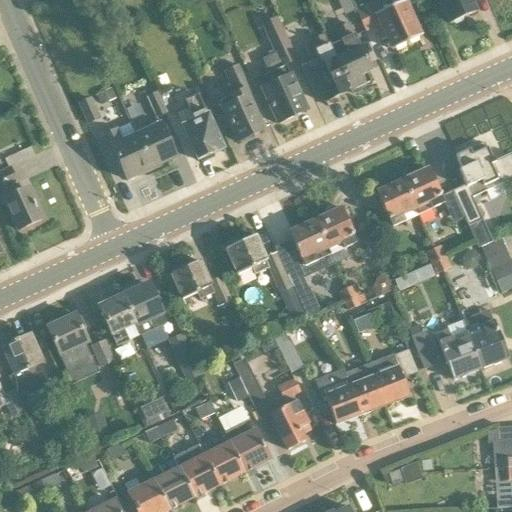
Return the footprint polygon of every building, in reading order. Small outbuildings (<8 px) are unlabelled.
[(388,40),(392,51),(420,39),(404,1),(380,11),(375,0),(356,9),(367,32),(376,28),(382,43),(388,40)] [(437,0),(449,25),(474,14),(467,0),(437,0)] [(306,113),(285,67),(296,62),(277,18),(260,25),(274,55),(262,61),(269,77),(262,81),(282,124),(306,113)] [(327,49),(347,94),(370,84),(366,75),(370,73),(350,28),(349,25),(336,32),(340,43),(327,49)] [(347,94),(327,49),(322,38),(311,42),(312,45),(318,59),(306,64),(325,104),(347,94)] [(237,144),(262,132),(244,91),(246,91),(236,68),(222,74),(232,97),(219,102),(237,144)] [(222,151),(198,97),(192,87),(181,91),(187,102),(196,123),(183,129),(198,162),(222,151)] [(111,90),(96,97),(100,107),(116,100),(111,90)] [(166,115),(156,93),(146,98),(155,120),(166,115)] [(89,101),(80,105),(88,125),(98,121),(89,101)] [(130,125),(135,137),(150,170),(175,159),(159,124),(148,129),(143,118),(130,125)] [(150,170),(135,137),(118,145),(113,132),(103,137),(115,162),(117,161),(126,181),(150,170)] [(480,249),(492,244),(472,199),(511,181),(511,155),(493,164),(484,144),(454,158),(461,171),(458,173),(464,188),(452,193),(465,220),(478,250),(480,249)] [(7,187),(17,182),(10,169),(0,173),(0,204),(1,207),(6,205),(18,232),(41,221),(27,190),(11,197),(7,187)] [(465,220),(452,193),(441,198),(428,170),(402,182),(418,216),(442,205),(452,226),(465,220)] [(418,216),(402,182),(376,193),(388,221),(389,221),(392,228),(418,216)] [(315,221),(331,256),(355,245),(352,237),(353,237),(341,209),(315,221)] [(334,264),(331,256),(315,221),(288,233),(301,261),(301,260),(308,276),(334,264)] [(370,229),(362,232),(369,247),(377,243),(370,229)] [(292,288),(287,276),(276,253),(264,259),(254,238),(225,251),(237,276),(250,270),(253,276),(267,270),(279,295),(292,288)] [(485,260),(506,251),(501,240),(492,244),(480,249),(485,260)] [(437,262),(445,258),(440,247),(433,251),(437,262)] [(425,254),(430,265),(437,262),(433,251),(425,254)] [(490,272),(511,262),(506,251),(485,260),(490,272)] [(479,257),(473,252),(466,252),(461,258),(461,266),(467,271),(475,270),(480,264),(479,257)] [(437,262),(442,272),(450,269),(445,258),(437,262)] [(442,272),(437,262),(430,265),(435,276),(442,272)] [(511,276),(511,263),(511,262),(490,272),(495,284),(511,276)] [(218,307),(232,301),(221,278),(208,284),(199,263),(171,276),(182,301),(195,295),(198,301),(212,295),(218,307)] [(287,276),(292,288),(295,294),(296,297),(308,291),(298,271),(287,276)] [(511,276),(495,284),(501,296),(511,290),(511,276)] [(123,298),(135,325),(140,337),(166,325),(148,286),(123,298)] [(345,290),(350,301),(358,298),(353,287),(345,290)] [(337,294),(342,305),(350,301),(345,290),(337,294)] [(305,316),(296,297),(295,294),(281,301),(291,322),(305,316)] [(135,325),(123,298),(99,308),(117,348),(129,342),(123,330),(135,325)] [(358,298),(350,301),(342,305),(346,313),(361,306),(358,298)] [(234,306),(232,301),(223,305),(225,310),(234,306)] [(59,357),(87,344),(75,317),(47,330),(59,357)] [(310,330),(306,322),(284,333),(283,332),(272,338),(290,374),(302,368),(289,341),(310,330)] [(492,323),(466,334),(480,370),(508,360),(494,323),(492,323)] [(480,370),(466,334),(451,339),(448,331),(435,336),(453,381),(480,370)] [(426,333),(411,339),(424,372),(439,367),(426,333)] [(38,388),(49,383),(40,365),(41,365),(28,336),(3,348),(16,376),(30,370),(38,388)] [(181,337),(168,343),(187,385),(200,379),(181,337)] [(105,343),(93,349),(103,371),(115,365),(105,343)] [(369,366),(385,407),(409,398),(403,381),(417,376),(408,352),(369,366)] [(228,357),(232,365),(240,362),(236,354),(228,357)] [(385,407),(369,366),(345,375),(345,376),(360,416),(385,407)] [(237,374),(253,406),(264,401),(248,369),(237,374)] [(253,406),(237,374),(226,380),(242,412),(253,406)] [(360,417),(345,376),(345,375),(344,375),(333,379),(335,384),(321,390),(336,426),(360,417)] [(62,382),(50,387),(59,407),(71,402),(62,382)] [(301,436),(310,432),(293,398),(299,395),(293,382),(277,390),(283,403),(284,402),(286,407),(270,416),(288,452),(305,443),(301,436)] [(0,387),(0,411),(8,408),(13,420),(24,415),(14,393),(5,397),(0,387)] [(161,399),(139,410),(140,411),(136,412),(145,430),(174,416),(172,411),(167,413),(161,399)] [(215,415),(210,404),(194,410),(199,422),(215,415)] [(159,427),(164,439),(178,433),(172,421),(159,427)] [(104,422),(87,426),(91,442),(108,437),(104,422)] [(227,436),(231,444),(246,473),(269,461),(251,425),(227,436)] [(164,439),(159,427),(144,434),(149,446),(164,439)] [(498,470),(511,469),(511,428),(497,430),(498,444),(511,442),(511,459),(497,460),(498,470)] [(206,456),(220,486),(246,473),(231,444),(206,456)] [(125,456),(120,445),(106,451),(112,462),(125,456)] [(181,469),(195,498),(220,486),(206,456),(202,449),(177,461),(181,469)] [(102,467),(97,456),(78,465),(83,476),(102,467)] [(431,462),(420,462),(421,472),(431,472),(431,462)] [(154,482),(168,511),(195,498),(181,469),(154,482)] [(511,469),(498,470),(499,484),(510,483),(511,509),(511,508),(511,469)] [(392,487),(404,483),(399,470),(387,475),(392,487)] [(40,481),(45,492),(58,486),(53,475),(40,481)] [(45,492),(40,481),(16,493),(21,504),(45,492)] [(166,511),(168,511),(154,482),(128,495),(136,511),(166,511)] [(0,494),(0,511),(7,511),(9,511),(1,495),(0,494)] [(93,511),(118,511),(113,502),(93,511)]
